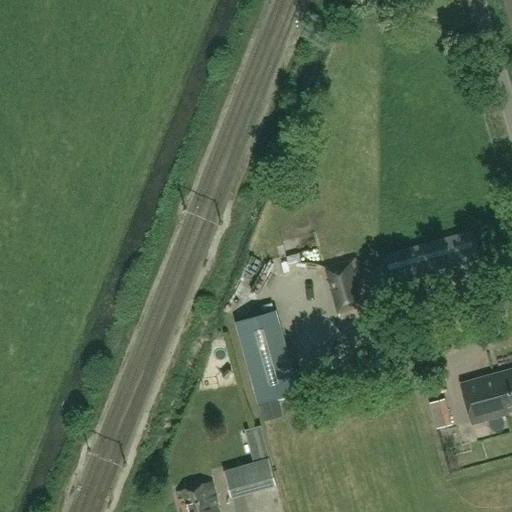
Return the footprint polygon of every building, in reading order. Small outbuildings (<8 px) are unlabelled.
[(472,233),(380,258),(391,299),(485,272),(475,236),(473,237),(472,233)] [(326,269),(340,316),(368,308),(354,261),(326,269)] [(277,312),(236,323),(259,404),(299,393),(277,312)] [(453,312),(437,316),(440,325),(456,321),(453,312)] [(465,390),(476,426),(509,416),(508,415),(511,413),(511,377),(498,381),(498,380),(465,390)] [(277,484),(269,458),(224,471),(232,498),(277,484)] [(217,511),(216,507),(219,507),(212,483),(178,492),(183,511),(217,511)]
